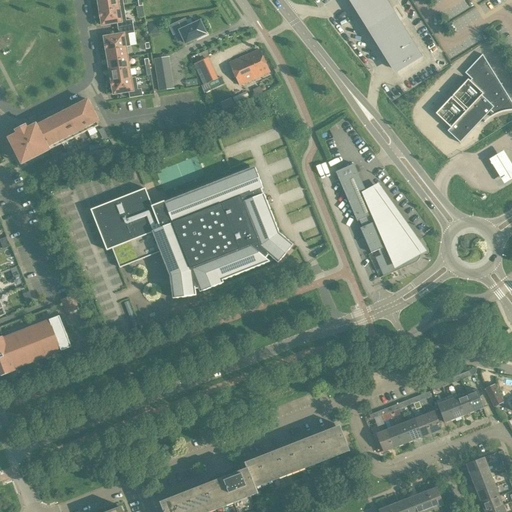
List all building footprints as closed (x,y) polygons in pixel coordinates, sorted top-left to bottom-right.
[(108,0),(98,2),(100,12),(124,8),(122,0),(108,0)] [(421,55),(386,0),(352,0),(397,71),(422,55),(421,55)] [(126,21),(124,8),(100,12),(99,12),(101,19),(102,25),(117,23),(118,29),(133,26),(132,20),(126,21)] [(180,31),(186,43),(206,34),(200,21),(180,31)] [(105,44),(106,50),(126,47),(131,46),(129,34),(134,33),(133,26),(118,29),(119,35),(104,37),(105,44)] [(126,47),(106,50),(108,61),(128,57),(126,47)] [(260,50),(229,63),(240,86),(270,72),(260,50)] [(511,101),(483,54),(465,73),(472,79),(470,81),(483,93),(467,110),(451,127),(447,131),(460,143),(491,111),(494,114),(495,115),(498,114),(501,112),(504,111),(507,111),(510,110),(511,110),(511,101)] [(110,71),(129,68),(128,57),(108,61),(110,71)] [(209,58),(194,65),(203,85),(218,79),(209,58)] [(129,68),(110,71),(112,81),(131,78),(129,68)] [(159,91),(172,89),(169,69),(156,71),(159,91)] [(138,90),(136,77),(131,78),(112,81),(111,81),(112,88),(113,88),(114,95),(129,92),(130,98),(143,96),(141,89),(138,90)] [(220,103),(223,110),(234,105),(231,98),(220,103)] [(17,134),(9,139),(22,165),(98,125),(96,122),(99,121),(88,100),(79,104),(82,109),(73,114),(70,109),(54,117),(56,122),(47,127),(45,122),(37,126),(36,124),(28,129),(26,126),(16,131),(17,134)] [(511,181),(511,169),(503,154),(489,163),(503,187),(511,181)] [(386,253),(395,272),(415,263),(416,263),(417,262),(418,261),(418,260),(419,259),(420,258),(420,256),(420,255),(420,254),(420,252),(420,251),(419,250),(376,190),(368,195),(363,183),(354,164),(336,172),(344,192),(350,204),(357,221),(359,220),(362,227),(360,228),(371,253),(378,250),(381,255),(386,253)] [(146,189),(91,211),(107,251),(112,249),(120,269),(161,253),(170,275),(173,299),(196,296),(195,287),(197,286),(200,292),(224,283),(223,280),(270,262),(266,259),(269,255),(278,263),(293,245),(279,233),(262,189),(263,188),(255,167),(250,169),(251,170),(165,204),(165,202),(153,207),(146,189)] [(386,253),(381,255),(376,258),(383,276),(381,277),(395,272),(386,253)] [(77,309),(71,295),(61,300),(67,314),(77,309)] [(72,347),(59,316),(3,338),(2,336),(0,337),(0,373),(1,376),(16,371),(15,369),(72,347)] [(495,384),(485,389),(494,407),(504,402),(495,384)] [(476,389),(467,393),(474,411),(484,408),(476,389)] [(419,401),(425,399),(431,396),(429,392),(423,394),(417,396),(419,401)] [(467,393),(457,397),(464,415),(474,411),(467,393)] [(457,397),(447,401),(455,419),(464,415),(457,397)] [(445,423),(455,419),(447,401),(438,404),(445,423)] [(434,411),(424,415),(431,433),(441,429),(437,418),(440,417),(436,407),(433,408),(434,411)] [(424,415),(415,419),(422,437),(431,433),(424,415)] [(410,421),(405,423),(412,441),(422,437),(415,419),(414,419),(413,416),(409,418),(410,421)] [(401,424),(396,426),(403,444),(412,441),(405,423),(404,419),(399,421),(401,424)] [(396,426),(386,430),(393,448),(403,444),(396,426)] [(164,511),(244,511),(255,508),(250,495),(258,492),(255,486),(349,450),(341,428),(252,463),(254,468),(236,475),(233,468),(214,475),(217,483),(162,504),(164,511)] [(383,452),(393,448),(386,430),(376,434),(383,452)] [(470,474),(489,467),(485,457),(467,465),(470,474)] [(489,467),(470,474),(474,484),(492,477),(489,467)] [(496,486),(492,477),(474,484),(478,493),(496,486)] [(500,496),(496,486),(478,493),(481,503),(500,496)] [(434,509),(435,511),(439,510),(438,507),(443,505),(437,487),(427,491),(434,509)] [(427,491),(417,494),(423,511),(426,511),(434,509),(427,491)] [(413,511),(423,511),(417,494),(408,498),(413,511)] [(481,503),(484,511),(485,511),(503,505),(500,496),(481,503)] [(402,511),(413,511),(408,498),(398,502),(402,511)] [(391,511),(402,511),(398,502),(389,505),(391,511)]
